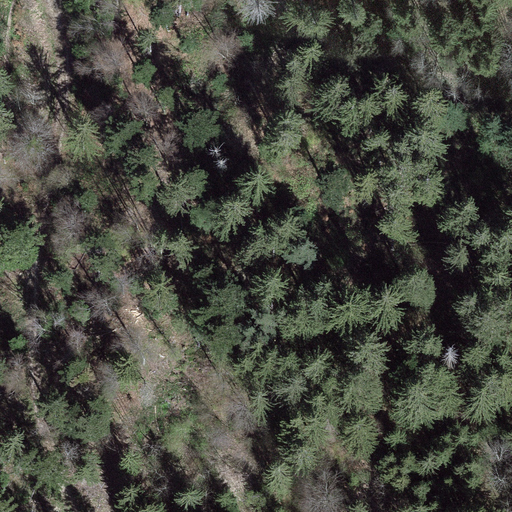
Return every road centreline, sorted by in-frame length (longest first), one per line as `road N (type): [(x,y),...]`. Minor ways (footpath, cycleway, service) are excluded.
road 1 (track): [(68,511),(32,373),(33,256),(61,117),(62,72),(50,20),(36,0)]
road 2 (track): [(0,157),(50,20),(48,0)]
